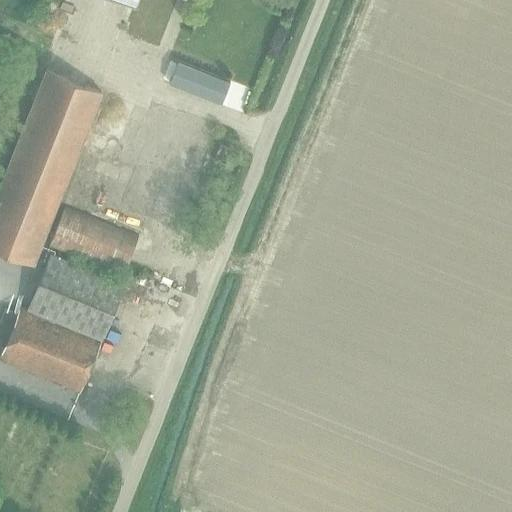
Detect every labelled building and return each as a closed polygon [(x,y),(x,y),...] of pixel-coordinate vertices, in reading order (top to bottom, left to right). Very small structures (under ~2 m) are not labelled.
[(178,61),(169,83),(221,103),(229,81),(178,61)] [(46,70),(0,187),(0,251),(34,264),(102,93),(46,70)] [(217,143),(226,116),(167,97),(161,116),(196,127),(194,135),(217,143)] [(119,275),(136,235),(66,205),(49,246),(119,275)] [(0,359),(81,393),(125,283),(50,253),(27,309),(20,306),(18,312),(5,307),(0,319),(0,338),(6,341),(0,355),(0,359)]
